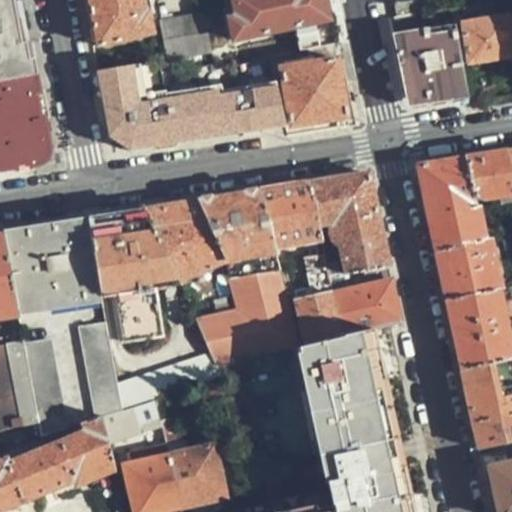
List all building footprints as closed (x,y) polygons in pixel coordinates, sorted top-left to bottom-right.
[(0,0),(0,81),(35,76),(31,59),(27,60),(24,43),(19,43),(15,17),(12,18),(8,1),(11,0),(0,0)] [(149,0),(86,0),(95,45),(151,32),(147,12),(151,11),(149,1),(149,0)] [(294,27),(298,50),(303,49),(313,47),(307,23),(325,19),(321,0),(229,0),(234,16),(226,18),(230,39),(294,27)] [(393,17),(421,12),(418,0),(410,0),(391,3),(393,17)] [(421,103),(465,96),(450,8),(421,12),(393,17),(386,18),(401,89),(421,103)] [(211,52),(203,10),(159,19),(166,60),(211,52)] [(507,57),(503,33),(509,32),(507,17),(461,24),(468,63),(507,57)] [(344,117),(331,42),(313,47),(303,49),(306,63),(279,68),(287,125),(344,117)] [(214,68),(212,61),(157,72),(153,60),(95,70),(106,132),(129,143),(280,117),(267,58),(214,68)] [(48,144),(35,76),(0,81),(0,171),(33,166),(48,144)] [(511,177),(506,151),(465,158),(472,197),(486,198),(511,193),(511,177)] [(472,197),(465,158),(417,166),(435,250),(482,240),(474,205),(468,206),(467,197),(472,197)] [(306,182),(315,224),(329,220),(327,226),(327,235),(330,239),(337,247),(344,273),(362,271),(386,267),(366,174),(306,182)] [(258,190),(272,246),(297,241),(319,238),(315,224),(306,182),(258,190)] [(258,190),(143,208),(175,277),(176,279),(223,258),(237,310),(193,319),(213,364),(216,364),(296,345),(275,261),(272,246),(258,190)] [(175,277),(143,208),(85,219),(98,288),(114,284),(121,337),(157,333),(152,280),(175,277)] [(0,233),(13,311),(100,297),(98,288),(85,219),(0,230),(0,233)] [(0,317),(15,315),(13,311),(0,233),(0,317)] [(435,250),(446,299),(499,287),(488,238),(482,240),(435,250)] [(309,288),(329,283),(322,251),(301,255),(309,288)] [(364,284),(331,292),(342,334),(364,329),(374,328),(388,324),(399,322),(386,267),(362,271),(364,284)] [(511,350),(499,287),(446,299),(461,370),(511,358),(511,350)] [(342,334),(331,292),(294,301),(304,343),(342,334)] [(99,416),(121,408),(104,325),(78,329),(92,418),(99,416)] [(413,511),(374,328),(364,329),(403,511),(413,511)] [(325,483),(331,511),(403,511),(364,329),(342,334),(304,343),(296,345),(216,364),(219,376),(206,380),(211,405),(222,404),(242,502),(291,490),(286,469),(272,472),(260,466),(243,374),(299,362),(325,483)] [(20,341),(0,344),(0,429),(35,423),(20,345),(20,341)] [(35,423),(37,436),(63,427),(47,341),(20,345),(35,423)] [(511,441),(511,358),(461,370),(478,448),(511,441)] [(132,404),(121,408),(99,416),(104,433),(137,421),(132,404)] [(92,418),(78,423),(79,431),(3,461),(0,458),(0,507),(71,479),(73,483),(112,467),(104,433),(99,416),(92,418)] [(166,453),(163,440),(127,449),(130,461),(122,463),(134,511),(147,511),(179,505),(166,453)] [(187,449),(166,453),(179,505),(222,495),(211,443),(187,449)] [(504,449),(479,455),(482,472),(489,471),(496,511),(511,511),(511,459),(507,461),(504,449)] [(242,511),(331,511),(325,483),(291,490),(242,502),(241,502),(242,511)]
